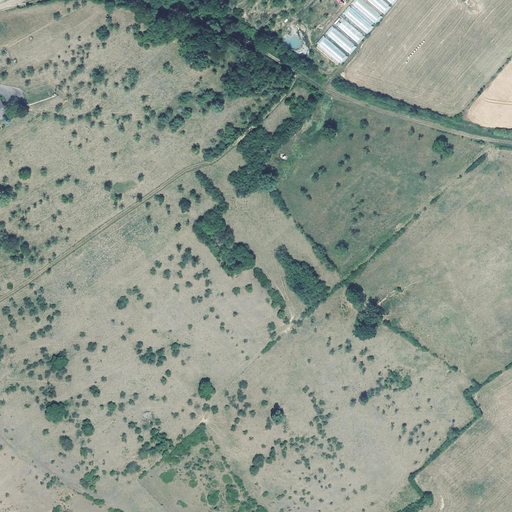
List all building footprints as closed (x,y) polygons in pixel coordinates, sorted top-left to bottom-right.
[(350,4),(343,13),(366,33),(381,15),(362,0),(354,0),(350,5),(350,4)] [(382,0),(367,0),(383,14),(390,6),(382,0)] [(358,44),(364,36),(341,18),(336,25),(358,44)] [(325,34),(350,54),(357,46),(332,26),(325,34)] [(347,55),(323,35),(315,45),(339,65),(347,55)] [(331,39),(330,41),(346,55),(348,53),(331,39)]
